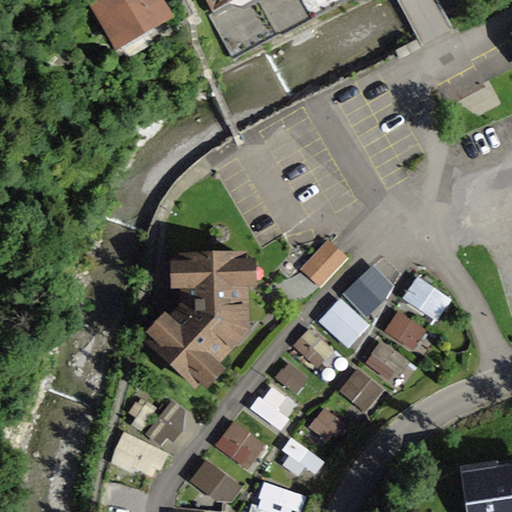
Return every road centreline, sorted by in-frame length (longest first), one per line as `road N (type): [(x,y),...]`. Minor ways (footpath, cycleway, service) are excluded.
road 1 (residential): [(511,18),(413,74),(444,141),(433,253),(477,310),(507,378)]
road 2 (unclassified): [(507,378),(447,401),(385,446),(339,511)]
